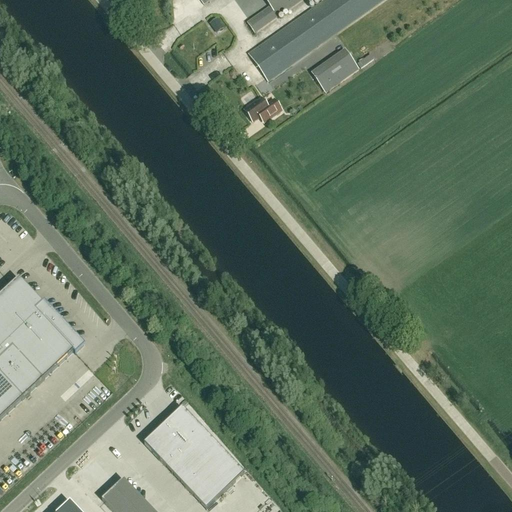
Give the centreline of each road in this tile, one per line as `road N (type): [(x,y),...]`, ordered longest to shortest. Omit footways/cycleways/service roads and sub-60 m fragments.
road 1 (unclassified): [(511,481),(104,0)]
road 2 (unclassified): [(9,511),(148,380),(152,360),(145,341),(0,184)]
